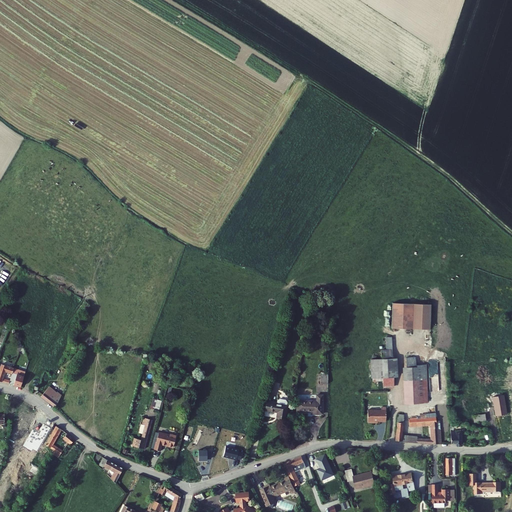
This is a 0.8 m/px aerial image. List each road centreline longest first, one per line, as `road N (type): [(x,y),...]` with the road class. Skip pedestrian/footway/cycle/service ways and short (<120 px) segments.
road 1 (track): [(511,230),(412,152),(169,0)]
road 2 (tertiary): [(188,487),(326,443),(511,447)]
road 3 (tertiary): [(0,387),(35,400),(117,459),(188,487)]
